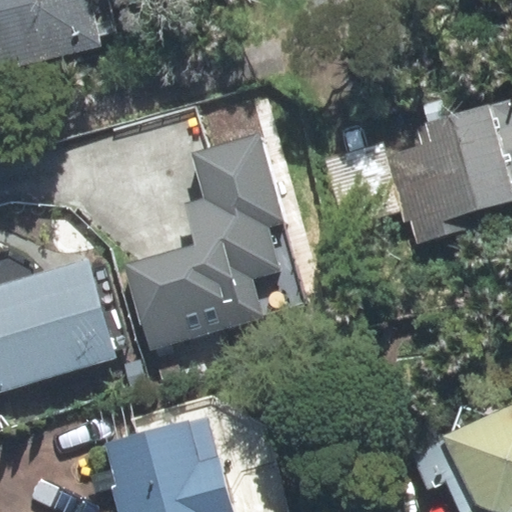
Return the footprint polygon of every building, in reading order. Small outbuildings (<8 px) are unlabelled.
[(105,0),(0,0),(0,66),(115,41),(105,0)] [(511,124),(419,148),(439,227),(511,208),(511,124)] [(137,272),(158,354),(276,324),(268,290),(300,282),(288,235),(303,231),(280,139),(210,156),(220,196),(196,202),(209,253),(137,272)] [(109,272),(0,303),(0,391),(132,353),(109,272)] [(233,511),(210,422),(124,444),(141,511),(233,511)] [(511,511),(511,424),(491,427),(468,438),(460,461),(465,489),(483,510),(488,511),(511,511)]
